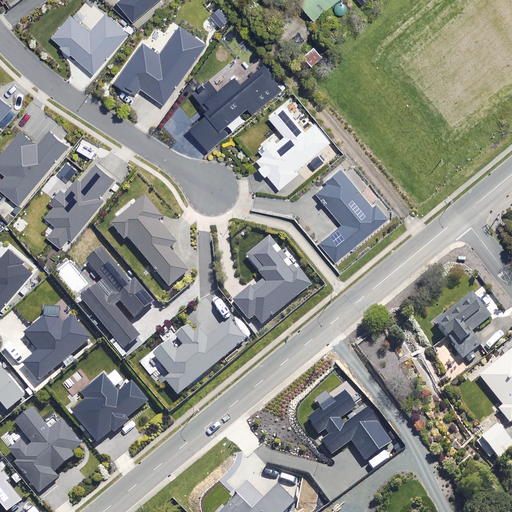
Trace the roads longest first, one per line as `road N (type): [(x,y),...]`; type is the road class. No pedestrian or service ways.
road 1 (tertiary): [(103,511),(462,216)]
road 2 (residential): [(212,188),(65,94),(0,36)]
